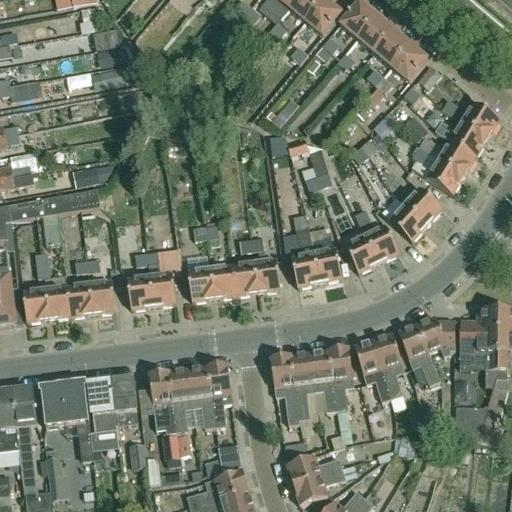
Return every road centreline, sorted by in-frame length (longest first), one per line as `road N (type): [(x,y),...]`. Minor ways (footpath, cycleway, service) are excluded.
road 1 (residential): [(246,340),(344,326),(394,307),(483,233)]
road 2 (residential): [(0,371),(246,340)]
road 3 (residential): [(511,111),(370,0)]
road 4 (residential): [(275,511),(246,340)]
